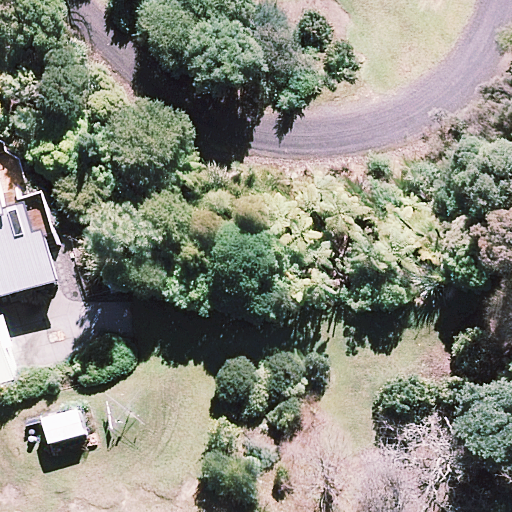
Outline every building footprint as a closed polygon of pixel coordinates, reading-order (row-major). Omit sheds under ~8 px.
[(0,294),(3,293),(67,277),(47,199),(22,205),(3,134),(0,135),(0,294)] [(3,293),(0,294),(0,385),(25,379),(3,293)] [(94,430),(86,403),(50,415),(58,441),(94,430)] [(233,511),(243,491),(194,470),(184,494),(224,511),(233,511)] [(176,511),(182,501),(132,478),(120,504),(139,511),(176,511)] [(118,511),(72,492),(64,511),(118,511)]
